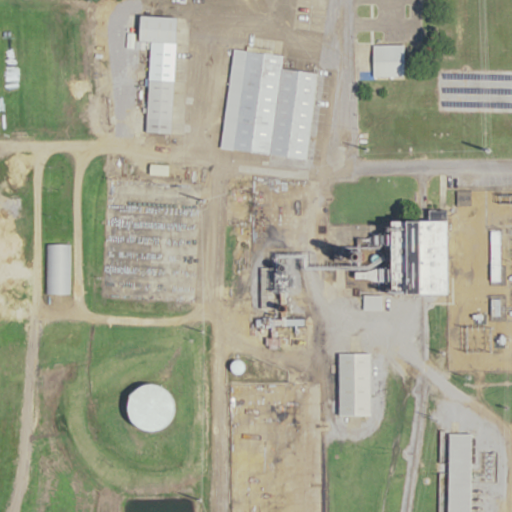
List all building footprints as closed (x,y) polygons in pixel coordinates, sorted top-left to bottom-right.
[(173,133),(177,17),(142,16),(141,42),(150,42),(147,132),(173,133)] [(404,78),(404,45),(373,45),(373,78),(404,78)] [(233,150),(307,159),(317,72),(282,68),(284,53),(245,48),(233,150)] [(470,190),(457,190),(457,204),(470,204),(470,190)] [(451,222),(412,223),(413,249),(400,250),(400,260),(416,260),(416,297),(452,297),(451,222)] [(490,231),(490,281),(500,281),(500,231),(490,231)] [(44,294),(69,294),(69,244),(44,244),(44,294)] [(380,309),(380,296),(364,296),(364,308),(380,309)] [(338,352),(338,414),(371,414),(371,352),(338,352)] [(169,383),(135,382),(134,428),(168,429),(169,383)] [(472,511),(473,432),(440,432),(440,462),(444,462),(443,511),(472,511)]
